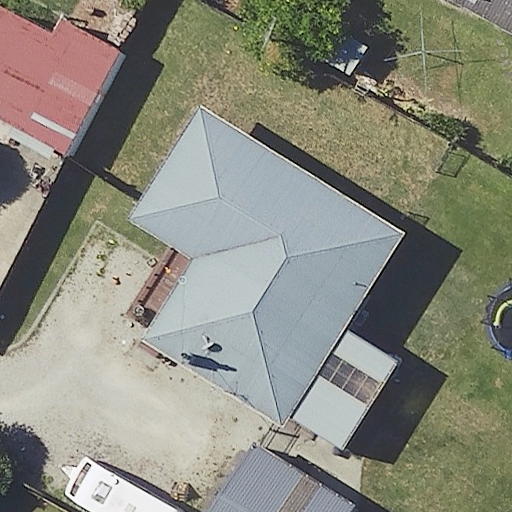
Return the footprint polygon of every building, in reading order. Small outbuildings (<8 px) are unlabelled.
[(511,0),(442,0),(511,36),(511,0)] [(78,50),(23,21),(0,64),(0,125),(88,172),(144,65),(86,35),(78,50)] [(433,257),(225,126),(156,236),(219,276),(168,358),(312,448),(433,257)] [(0,279),(63,178),(5,142),(0,149),(0,279)] [(358,511),(275,460),(243,511),(358,511)]
